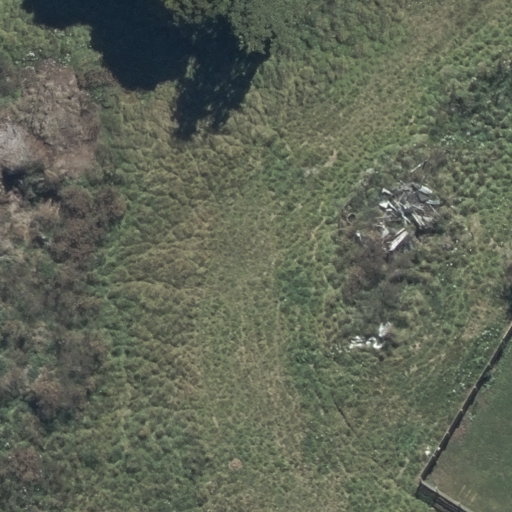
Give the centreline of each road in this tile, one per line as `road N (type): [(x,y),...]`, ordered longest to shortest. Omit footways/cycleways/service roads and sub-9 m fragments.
road 1 (unknown): [(223,511),(243,353),(445,0)]
road 2 (unknown): [(243,353),(0,270)]
